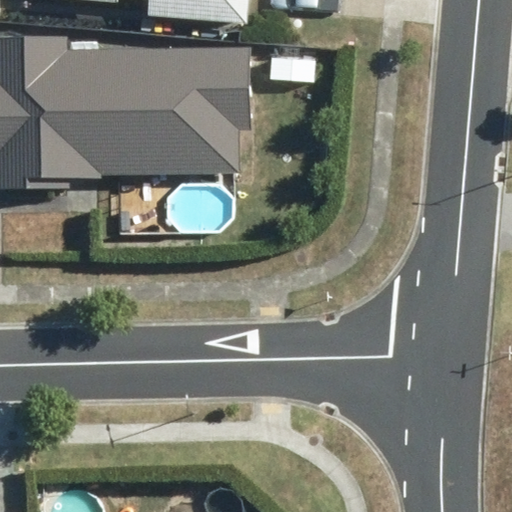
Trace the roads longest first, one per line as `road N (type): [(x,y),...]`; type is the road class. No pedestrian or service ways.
road 1 (residential): [(0,370),(448,359)]
road 2 (residential): [(448,359),(477,0)]
road 3 (residential): [(444,511),(448,359)]
